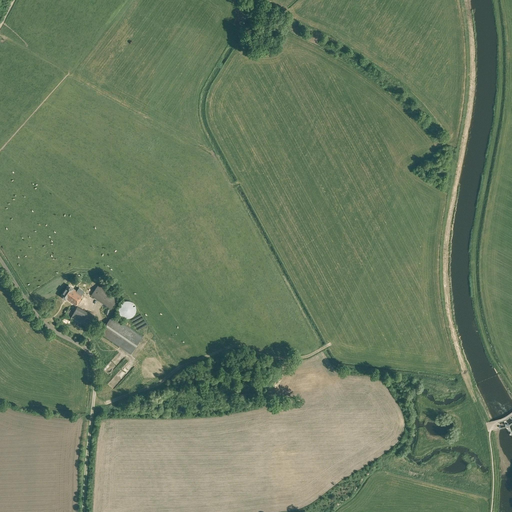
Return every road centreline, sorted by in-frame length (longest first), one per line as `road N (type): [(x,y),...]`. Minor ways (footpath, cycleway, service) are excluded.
road 1 (track): [(495,0),(499,98),(472,275),(486,343),(511,396)]
road 2 (unclassified): [(95,370),(87,350),(37,317),(0,259)]
road 3 (track): [(83,511),(95,370)]
